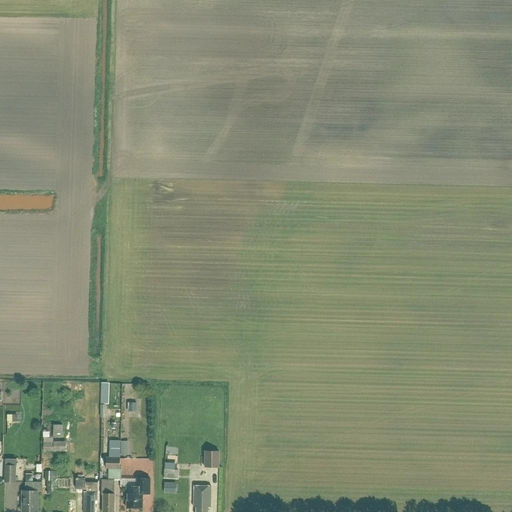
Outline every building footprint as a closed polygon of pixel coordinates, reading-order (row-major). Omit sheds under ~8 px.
[(137,402),(128,402),(128,411),(137,411),(137,402)] [(50,436),(61,437),(61,424),(50,424),(50,436)] [(65,451),(65,441),(52,441),(52,443),(42,443),(42,451),(65,451)] [(120,457),(120,441),(109,441),(109,457),(106,457),(105,469),(119,469),(120,457)] [(219,468),(219,451),(204,451),(204,468),(219,468)] [(15,483),(16,459),(5,459),(3,482),(15,483)] [(177,479),(178,470),(164,470),(163,478),(177,479)] [(150,494),(150,478),(127,478),(127,508),(143,508),(143,494),(150,494)] [(85,482),(85,479),(77,479),(77,489),(86,489),(86,492),(84,492),(84,511),(95,511),(95,500),(97,500),(97,492),(98,492),(98,482),(85,482)] [(114,511),(114,494),(114,480),(102,480),(102,494),(104,494),(103,511),(114,511)] [(162,482),(162,492),(177,492),(177,482),(162,482)] [(40,492),(40,483),(26,483),(26,491),(23,491),(23,511),(36,511),(37,492),(40,492)] [(210,507),(211,487),(195,487),(194,506),(197,506),(196,511),(207,511),(208,507),(210,507)]
